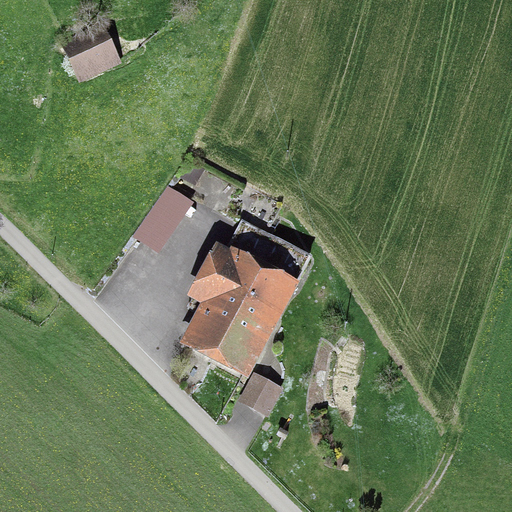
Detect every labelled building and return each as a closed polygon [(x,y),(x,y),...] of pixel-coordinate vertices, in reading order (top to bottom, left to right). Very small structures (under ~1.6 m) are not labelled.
[(108,65),(94,31),(65,43),(80,77),(108,65)] [(187,159),(178,175),(195,186),(205,169),(187,159)] [(192,202),(168,186),(134,236),(158,252),(192,202)] [(293,294),(310,262),(243,226),(226,257),(218,253),(195,296),(212,306),(193,342),(246,370),(289,292),(293,294)] [(266,415),(281,389),(254,375),(239,400),(266,415)]
